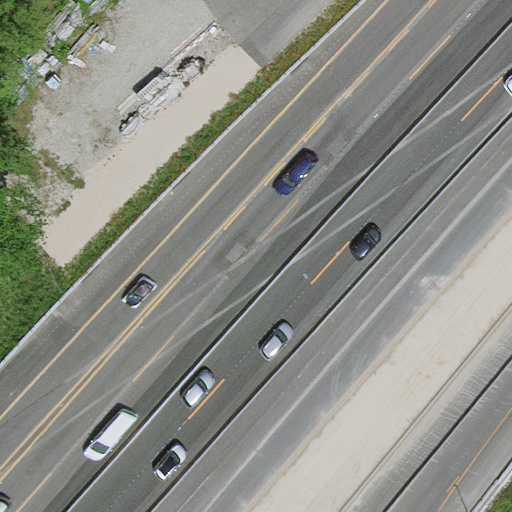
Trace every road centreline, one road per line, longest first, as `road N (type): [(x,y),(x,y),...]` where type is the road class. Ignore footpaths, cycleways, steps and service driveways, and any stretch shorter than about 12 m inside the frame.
road 1 (motorway): [(447,0),(358,82),(0,459)]
road 2 (motorway): [(511,60),(113,511)]
road 3 (motorway): [(270,511),(511,240)]
road 4 (motorway): [(403,511),(511,374)]
